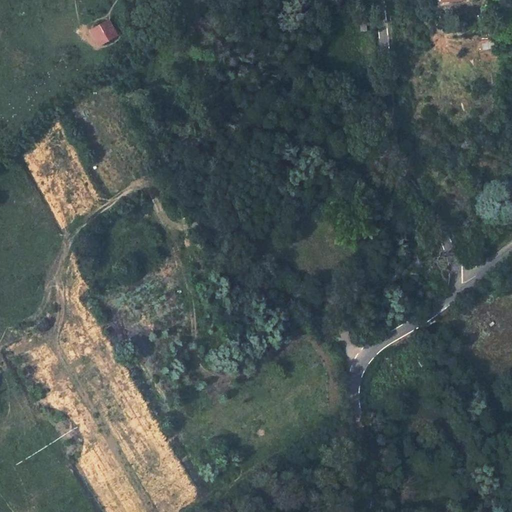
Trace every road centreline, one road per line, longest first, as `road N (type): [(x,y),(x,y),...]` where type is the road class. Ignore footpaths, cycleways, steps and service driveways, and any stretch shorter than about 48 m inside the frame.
road 1 (track): [(164,230),(190,298),(201,370),(234,378),(305,338),(330,368),(330,412)]
road 2 (track): [(360,363),(308,311),(228,259),(200,229),(145,125)]
road 3 (residential): [(379,0),(389,152),(451,251),(454,292)]
road 4 (track): [(0,322),(31,321),(77,225),(134,185),(155,198),(164,230),(200,229)]
road 5 (residential): [(454,292),(360,363),(355,381),(368,484),(362,511)]
road 6 (track): [(53,277),(60,288),(55,343),(153,511)]
